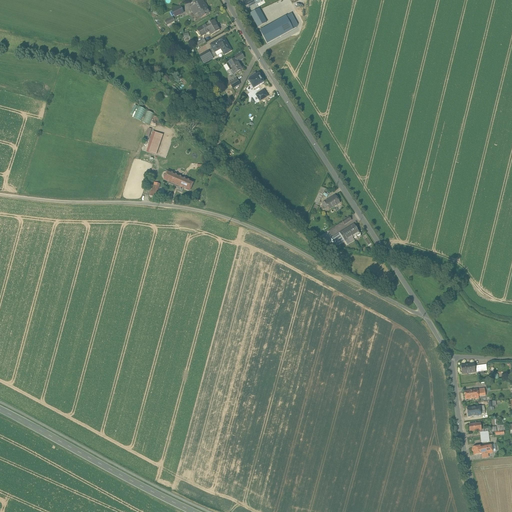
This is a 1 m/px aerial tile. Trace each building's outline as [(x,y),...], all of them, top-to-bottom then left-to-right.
[(251,10),(258,7),(256,3),(260,2),(259,0),(243,0),(246,6),(249,4),(251,10)] [(202,1),(195,5),(193,6),(194,6),(190,8),(193,13),(197,11),(201,18),(210,13),(206,7),(205,7),(202,1)] [(180,7),(172,10),(175,17),(183,13),(180,7)] [(167,25),(175,21),(173,17),(164,21),(167,25)] [(214,21),(210,23),(209,23),(208,23),(209,24),(198,30),(201,36),(209,32),(211,35),(220,30),(214,21)] [(224,37),(211,45),(213,49),(215,52),(221,48),(223,52),(225,54),(231,51),(224,37)] [(213,49),(208,51),(212,58),(223,52),(221,48),(215,52),(213,49)] [(208,51),(202,55),(206,62),(212,58),(208,51)] [(235,58),(227,64),(224,66),(227,72),(228,72),(228,71),(231,70),(234,75),(243,69),(241,65),(240,65),(238,62),(244,58),(241,53),(235,57),(235,58)] [(166,75),(163,78),(167,83),(171,79),(166,75)] [(254,75),(249,78),(250,80),(248,81),(254,89),(264,83),(259,75),(255,77),(254,75)] [(237,79),(230,84),(233,89),(240,84),(237,79)] [(253,99),(248,97),(244,103),(250,106),(253,99)] [(147,111),(143,122),(149,124),(154,113),(147,111)] [(162,136),(154,133),(149,147),(157,150),(162,136)] [(175,174),(167,171),(164,180),(171,183),(175,174)] [(194,182),(175,174),(171,183),(180,187),(178,191),(182,193),(184,188),(190,191),(194,182)] [(159,187),(153,184),(149,196),(156,198),(159,187)] [(320,194),(319,193),(314,204),(318,205),(323,195),(320,194)] [(335,195),(324,202),(326,206),(327,207),(329,210),(340,203),(335,195)] [(354,224),(347,229),(352,237),(353,238),(356,236),(358,238),(361,236),(359,232),(354,224)] [(352,237),(347,229),(340,233),(345,241),(348,239),(350,243),(354,241),(353,238),(352,237)] [(340,233),(332,238),(335,241),(338,246),(345,241),(340,233)] [(474,364),(461,366),(462,374),(475,372),(474,364)] [(484,388),(464,391),(466,400),(474,398),(474,399),(479,399),(478,397),(485,396),(484,388)] [(484,406),(467,408),(468,417),(481,415),(481,414),(485,414),(484,406)] [(480,423),(469,424),(470,432),(480,430),(481,430),(480,423)] [(481,446),(482,454),(482,455),(493,453),(491,444),(481,446)] [(482,454),(481,446),(473,448),(473,449),(472,450),(472,451),(473,452),(474,455),(482,454)]
